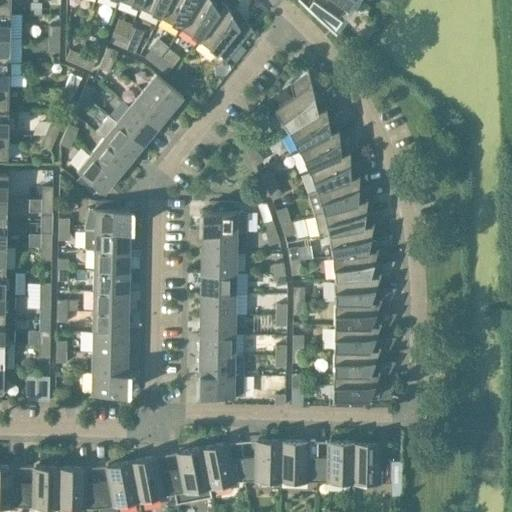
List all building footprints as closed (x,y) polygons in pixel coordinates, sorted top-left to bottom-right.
[(0,0),(0,12),(9,13),(9,0),(0,0)] [(159,15),(166,0),(141,0),(139,6),(159,15)] [(179,26),(196,0),(166,0),(159,15),(179,26)] [(198,38),(218,9),(211,0),(196,0),(179,26),(198,38)] [(344,3),(339,0),(304,0),(331,23),(331,22),(329,21),(344,3)] [(223,1),(218,9),(198,38),(216,52),(226,60),(246,36),(223,1)] [(0,36),(9,37),(9,13),(0,12),(0,36)] [(59,38),(59,25),(48,25),(48,38),(59,38)] [(122,46),(126,36),(113,31),(109,41),(122,46)] [(0,60),(8,61),(9,37),(0,36),(0,60)] [(139,42),(126,36),(122,46),(134,52),(139,42)] [(59,51),(59,38),(48,38),(48,51),(59,51)] [(151,47),(144,56),(155,65),(162,56),(151,47)] [(78,64),(82,54),(69,48),(65,58),(78,64)] [(115,56),(105,51),(100,61),(110,66),(115,56)] [(90,69),(95,59),(82,54),(78,64),(90,69)] [(165,73),(172,65),(162,56),(155,65),(165,73)] [(0,85),(8,85),(8,61),(0,60),(0,85)] [(106,76),(110,66),(100,61),(96,72),(106,76)] [(78,83),(83,71),(73,67),(68,79),(78,83)] [(287,129),(317,109),(307,70),(306,70),(306,71),(291,82),(289,82),(293,95),(274,109),(287,129)] [(182,95),(155,73),(142,89),(169,111),(182,95)] [(73,95),(78,83),(68,79),(63,91),(73,95)] [(94,88),(84,83),(80,93),(90,98),(94,88)] [(169,111),(142,89),(129,105),(156,127),(169,111)] [(85,108),(90,98),(80,93),(76,104),(85,108)] [(298,147),(329,131),(325,104),(317,109),(287,129),(298,147)] [(156,127),(129,105),(116,120),(143,142),(156,127)] [(143,142),(116,120),(108,114),(95,130),(103,136),(130,158),(143,142)] [(58,131),(63,119),(53,115),(48,127),(58,131)] [(77,127),(67,123),(63,133),(73,137),(77,127)] [(53,143),(58,131),(48,127),(43,139),(53,143)] [(337,127),(329,131),(298,147),(307,168),(340,153),(337,127)] [(68,147),(73,137),(63,133),(59,143),(68,147)] [(255,147),(248,135),(239,141),(246,152),(255,147)] [(130,158),(103,136),(90,152),(117,174),(130,158)] [(263,159),(255,147),(246,152),(254,165),(263,159)] [(316,189),(349,177),(348,150),(340,153),(307,168),(308,169),(316,189)] [(117,174),(90,152),(76,169),(103,191),(117,174)] [(275,181),(269,169),(259,174),(265,186),(275,181)] [(358,174),(349,177),(316,189),(323,211),(357,201),(358,174)] [(281,194),(275,181),(265,186),(272,199),(281,194)] [(52,198),(52,185),(40,185),(39,198),(52,198)] [(52,211),(52,198),(39,198),(39,211),(52,211)] [(366,198),(357,201),(323,211),(313,214),(318,234),(328,232),(362,225),(366,198)] [(289,219),(285,206),(275,209),(279,222),(289,219)] [(129,229),(129,208),(88,207),(84,228),(94,228),(129,229)] [(246,231),(246,210),(201,209),(200,230),(235,231),(246,231)] [(69,217),(58,217),(58,228),(69,228),(69,217)] [(294,232),(289,219),(279,222),(284,236),(294,232)] [(275,229),(272,220),(262,223),(265,233),(275,229)] [(372,224),(362,225),(328,232),(331,255),(367,250),(372,224)] [(68,239),(69,228),(58,228),(57,239),(68,239)] [(128,249),(129,229),(94,228),(84,228),(84,248),(93,249),(128,249)] [(279,241),(275,229),(265,233),(268,244),(279,241)] [(246,231),(235,231),(200,230),(200,250),(235,251),(245,251),(246,231)] [(51,246),(51,233),(39,233),(38,246),(51,246)] [(51,259),(51,246),(38,246),(38,259),(51,259)] [(128,270),(128,249),(93,249),(93,269),(128,270)] [(298,249),(287,250),(289,262),(300,260),(298,249)] [(376,249),(367,250),(331,255),(333,277),(369,275),(376,249)] [(235,271),(235,251),(200,250),(200,271),(235,271)] [(68,258),(57,257),(57,268),(68,269),(68,258)] [(284,270),(282,259),(271,261),(273,271),(284,270)] [(302,272),(300,260),(289,262),(291,274),(302,272)] [(68,280),(68,269),(57,268),(57,279),(68,280)] [(128,290),(128,270),(93,269),(93,289),(128,290)] [(286,281),(284,270),(273,271),(275,282),(286,281)] [(234,292),(235,271),(200,271),(199,292),(234,292)] [(369,300),(378,275),(369,275),(333,277),(334,300),(369,300)] [(50,295),(50,282),(38,282),(37,294),(50,295)] [(303,299),(303,285),(292,285),(292,299),(303,299)] [(127,311),(128,290),(93,289),(92,310),(127,311)] [(234,312),(234,292),(199,292),(199,312),(234,312)] [(14,294),(4,294),(0,293),(0,317),(4,318),(14,318),(14,294)] [(50,308),(50,295),(37,294),(37,307),(50,308)] [(67,298),(56,298),(56,309),(67,309),(67,298)] [(303,313),(303,299),(292,299),(292,313),(303,313)] [(379,300),(369,300),(334,300),(333,324),(369,324),(379,300)] [(286,313),(286,302),(275,302),(275,313),(286,313)] [(67,320),(67,309),(56,309),(56,320),(67,320)] [(127,331),(127,311),(92,310),(92,330),(127,331)] [(234,333),(234,312),(199,312),(199,332),(234,333)] [(286,324),(286,313),(275,313),(275,324),(286,324)] [(14,318),(4,318),(0,317),(0,341),(3,342),(13,342),(14,318)] [(378,324),(369,324),(333,324),(333,348),(369,348),(378,324)] [(49,343),(49,330),(37,330),(37,342),(49,343)] [(126,351),(127,331),(92,330),(91,351),(126,351)] [(233,353),(234,333),(199,332),(198,353),(233,353)] [(303,333),(292,333),(291,347),(302,347),(303,333)] [(66,339),(56,339),(55,350),(66,350),(66,339)] [(13,342),(3,342),(0,341),(0,365),(3,366),(13,366),(13,342)] [(49,356),(49,343),(37,342),(36,355),(49,356)] [(285,354),(285,343),(274,343),(274,354),(285,354)] [(302,361),(302,347),(291,347),(291,361),(302,361)] [(378,348),(369,348),(333,348),(332,372),(369,372),(378,348)] [(66,361),(66,350),(55,350),(55,361),(66,361)] [(126,372),(126,351),(91,351),(91,371),(126,372)] [(243,353),(233,353),(198,353),(198,373),(233,373),(243,374),(243,353)] [(285,365),(285,354),(274,354),(274,365),(285,365)] [(9,382),(2,376),(3,366),(0,365),(0,391),(1,391),(2,391),(2,390),(9,383),(10,383),(10,382),(9,382)] [(126,393),(126,372),(91,371),(91,392),(126,393)] [(377,372),(369,372),(332,372),(332,386),(328,386),(328,405),(362,405),(366,397),(368,397),(377,372)] [(243,374),(233,373),(198,373),(197,394),(242,395),(243,374)] [(48,400),(49,375),(36,374),(36,399),(48,400)] [(65,389),(55,389),(54,400),(65,400),(65,389)] [(301,404),(302,390),(291,390),(290,404),(301,404)] [(284,404),(284,393),(274,393),(273,404),(284,404)] [(280,479),(281,439),(257,438),(256,455),(242,456),(244,479),(251,479),(280,479)] [(316,480),(316,456),(304,456),(304,439),(281,439),(280,479),(316,480)] [(352,480),(353,440),(329,440),(329,456),(316,456),(316,480),(352,480)] [(388,480),(389,458),(389,457),(376,457),(377,440),(353,440),(352,480),(392,481),(392,480),(388,480)] [(244,479),(242,456),(228,457),(225,441),(201,446),(209,485),(237,480),(244,479)] [(209,485),(201,446),(178,450),(181,466),(169,469),(173,492),(175,503),(211,496),(209,485)] [(173,492),(169,469),(157,471),(154,455),(130,459),(138,499),(173,492)] [(138,499),(130,459),(107,464),(110,480),(96,481),(98,506),(105,505),(138,499)] [(0,504),(22,505),(22,481),(10,481),(10,464),(0,464),(0,504)] [(58,506),(59,465),(35,465),(35,481),(22,481),(22,505),(58,506)] [(98,506),(96,481),(82,482),(83,466),(59,465),(58,506),(91,507),(98,506)]
